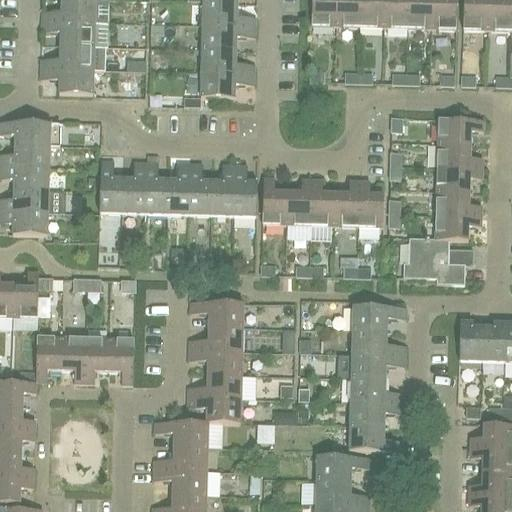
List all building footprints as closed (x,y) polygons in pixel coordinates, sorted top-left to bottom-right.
[(312,0),(312,29),(336,30),(336,0),(312,0)] [(336,0),(336,30),(360,30),(360,0),(336,0)] [(360,0),(360,30),(384,31),(384,0),(360,0)] [(384,0),(384,31),(408,31),(408,0),(384,0)] [(408,0),(408,31),(432,32),(432,0),(408,0)] [(432,0),(432,32),(456,33),(457,0),(432,0)] [(463,0),(463,34),(487,34),(488,1),(475,0),(463,0)] [(487,34),(511,35),(511,0),(502,0),(502,1),(488,1),(487,34)] [(95,26),(96,2),(62,2),(61,15),(42,15),(42,25),(95,26)] [(203,29),(256,31),(256,20),(237,20),(238,6),(203,5),(203,29)] [(94,50),(95,26),(42,25),(42,35),(61,36),(61,49),(94,50)] [(255,41),(256,31),(203,29),(202,53),(236,54),(237,40),(255,41)] [(41,73),(94,74),(104,74),(104,50),(94,50),(61,49),(60,63),(41,62),(41,73)] [(236,68),(236,54),(202,53),(201,77),(255,78),(255,68),(236,68)] [(93,98),(94,74),(41,73),(41,83),(60,83),(59,97),(93,98)] [(325,75),(311,75),(310,75),(310,86),(324,87),(325,75)] [(345,87),(359,88),(359,76),(345,76),(345,87)] [(359,88),(372,88),(372,77),(359,76),(359,88)] [(392,88),(407,89),(407,77),(392,76),(392,88)] [(254,89),(255,78),(201,77),(201,101),(235,102),(235,88),(254,89)] [(407,89),(419,89),(420,78),(407,77),(407,89)] [(440,78),(440,90),(454,90),(455,78),(440,78)] [(461,79),(461,90),(475,90),(476,79),(461,79)] [(510,91),(510,80),(496,79),(496,91),(510,91)] [(391,136),(402,136),(402,122),(391,121),(391,136)] [(438,123),(437,147),(470,148),(471,135),(483,135),(484,125),(438,123)] [(0,138),(15,139),(15,148),(49,149),(59,149),(60,127),(0,125),(0,138)] [(470,162),(470,148),(437,147),(437,171),(483,172),(483,162),(470,162)] [(0,158),(0,170),(49,172),(49,149),(15,148),(14,158),(0,158)] [(401,156),(392,156),(390,156),(390,170),(401,170),(401,156)] [(101,164),(101,172),(100,215),(122,216),(123,181),(113,181),(114,164),(101,164)] [(134,182),(123,181),(122,216),(145,216),(146,165),(134,165),(134,182)] [(146,165),(145,216),(167,217),(168,182),(158,182),(158,166),(146,165)] [(177,183),(168,182),(167,217),(189,217),(190,166),(178,166),(177,183)] [(190,166),(189,217),(211,218),(212,184),(202,183),(203,167),(190,166)] [(222,184),(212,184),(211,218),(234,219),(235,168),(223,167),(222,184)] [(247,168),(235,168),(234,219),(256,219),(257,185),(247,184),(247,168)] [(48,194),(49,172),(0,170),(0,182),(14,183),(13,193),(48,194)] [(400,184),(401,170),(390,170),(389,184),(400,184)] [(482,183),(483,172),(437,171),(436,195),(469,196),(469,182),(482,183)] [(275,182),(265,182),(263,228),(287,228),(288,195),(274,195),(275,182)] [(301,196),(288,195),(287,228),(311,229),(312,183),(302,183),(301,196)] [(312,183),(311,229),(335,229),(336,197),(322,197),(323,184),(312,183)] [(349,197),(336,197),(335,229),(358,230),(360,185),(349,184),(349,197)] [(371,185),(360,185),(358,230),(383,231),(384,198),(370,198),(371,185)] [(0,202),(0,215),(48,216),(48,194),(13,193),(13,203),(0,202)] [(435,219),(481,220),(481,209),(468,209),(469,196),(436,195),(435,219)] [(389,218),(400,218),(400,204),(389,204),(389,218)] [(12,238),(47,239),(48,216),(0,215),(0,227),(13,228),(12,238)] [(400,231),(400,218),(389,218),(388,231),(400,231)] [(481,230),(481,220),(435,219),(435,243),(449,243),(467,244),(468,229),(481,230)] [(436,287),(465,288),(465,269),(473,270),(473,254),(449,253),(449,243),(435,243),(409,242),(408,267),(404,267),(403,281),(436,282),(436,287)] [(275,268),(262,268),(261,268),(261,280),(275,280),(275,268)] [(296,269),(296,280),(296,281),(309,281),(310,269),(296,269)] [(324,270),(310,269),(309,281),(323,281),(324,270)] [(343,270),(343,281),(343,282),(357,282),(357,271),(343,270)] [(371,271),(357,271),(357,282),(371,283),(371,271)] [(0,320),(13,321),(14,287),(1,287),(2,275),(0,274),(0,320)] [(13,321),(14,321),(38,322),(39,295),(39,283),(39,276),(28,275),(28,288),(14,287),(13,321)] [(52,283),(39,283),(39,295),(52,295),(52,283)] [(73,296),(87,296),(87,284),(73,284),(73,296)] [(101,285),(87,284),(87,296),(101,296),(101,285)] [(135,285),(121,285),(120,297),(135,298),(135,285)] [(209,317),(208,330),(242,331),(243,307),(190,305),(190,317),(209,317)] [(353,309),(353,310),(352,334),(387,335),(388,322),(406,322),(406,311),(353,309)] [(460,324),(459,364),(482,365),(483,330),(473,329),(473,325),(460,324)] [(493,330),(483,330),(482,365),(504,365),(505,326),(493,325),(493,330)] [(208,344),(189,343),(189,354),(242,355),(242,331),(208,330),(208,344)] [(352,334),(352,358),(405,360),(405,349),(387,349),(387,335),(352,334)] [(37,341),(36,386),(47,387),(48,374),(61,374),(61,342),(37,341)] [(84,387),(85,342),(61,342),(61,374),(74,375),(74,387),(84,387)] [(109,343),(85,342),(84,387),(95,388),(95,375),(109,376),(109,343)] [(133,388),(134,343),(109,343),(109,376),(122,376),(122,388),(133,388)] [(295,348),(283,348),(283,356),(295,356),(295,348)] [(208,365),(207,378),(241,379),(242,355),(189,354),(189,365),(208,365)] [(352,358),(351,382),(386,383),(386,370),(405,370),(405,360),(352,358)] [(241,379),(207,378),(207,392),(188,391),(188,401),(240,403),(241,379)] [(351,382),(351,406),(404,407),(404,396),(386,396),(386,383),(351,382)] [(36,386),(0,385),(0,409),(23,410),(23,397),(36,397),(36,386)] [(206,427),(208,427),(240,428),(240,403),(188,401),(188,412),(207,412),(206,427)] [(404,418),(404,407),(351,406),(350,430),(385,431),(385,417),(404,418)] [(23,423),(23,410),(0,409),(0,433),(35,435),(35,424),(23,423)] [(481,411),(480,411),(466,410),(466,422),(481,422),(481,411)] [(489,410),(489,422),(502,423),(503,411),(489,410)] [(511,410),(503,411),(502,423),(511,423),(511,410)] [(297,428),(297,415),(294,415),(292,415),(286,421),(286,428),(297,428)] [(155,425),(155,437),(174,437),(173,450),(207,451),(208,427),(206,427),(155,425)] [(471,441),(470,451),(511,451),(511,427),(483,427),(483,442),(471,441)] [(274,428),(257,428),(257,446),(274,447),(274,428)] [(402,456),(403,445),(384,444),(385,431),(350,430),(349,454),(402,456)] [(35,445),(35,435),(0,433),(0,458),(22,459),(22,445),(35,445)] [(154,463),(154,474),(207,475),(207,451),(173,450),(173,463),(154,463)] [(511,451),(470,451),(470,462),(482,462),(482,475),(511,475),(511,451)] [(22,472),(22,459),(0,458),(0,481),(34,483),(34,472),(22,472)] [(370,472),(371,461),(318,459),(317,484),(351,485),(352,472),(370,472)] [(173,485),(172,498),(206,499),(207,475),(154,474),(154,484),(173,485)] [(469,489),(469,499),(511,499),(511,475),(482,475),(481,489),(469,489)] [(265,498),(267,477),(256,476),(254,496),(265,498)] [(34,493),(34,483),(0,481),(0,506),(21,507),(21,492),(34,493)] [(351,498),(351,485),(317,484),(317,508),(369,510),(370,499),(351,498)] [(172,511),(153,511),(152,511),(205,511),(206,499),(172,498),(172,511)] [(481,510),(481,511),(511,511),(511,499),(469,499),(469,509),(481,510)]
